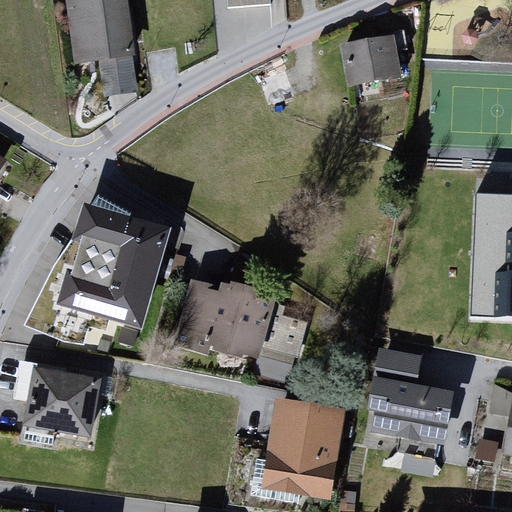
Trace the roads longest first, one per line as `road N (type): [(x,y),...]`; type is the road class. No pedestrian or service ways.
road 1 (residential): [(368,0),(164,96),(79,163)]
road 2 (residential): [(79,163),(56,187),(0,284)]
